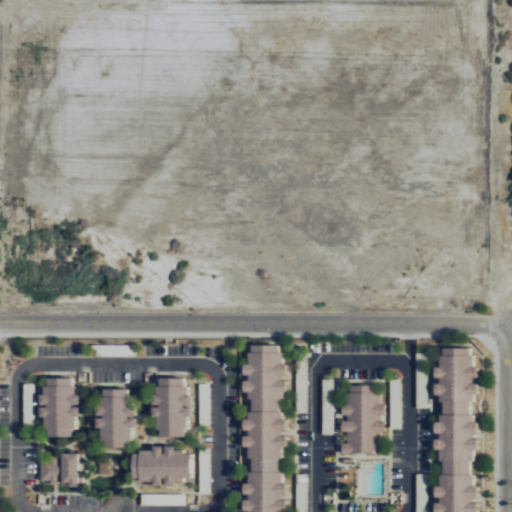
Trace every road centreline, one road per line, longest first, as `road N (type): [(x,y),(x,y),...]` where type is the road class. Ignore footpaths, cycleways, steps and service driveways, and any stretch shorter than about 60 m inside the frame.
road 1 (residential): [(0,314),(508,323)]
road 2 (residential): [(217,511),(228,487),(224,376),(44,367),(24,385),(24,497),(33,511)]
road 3 (residential): [(326,511),(323,377),(332,365),(406,364),(417,377),(415,511)]
road 4 (residential): [(507,511),(508,323)]
